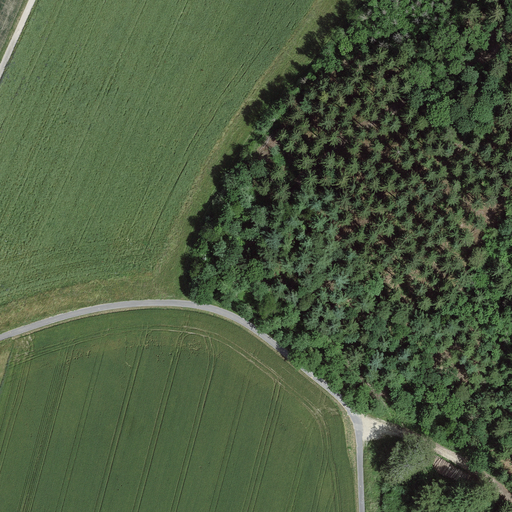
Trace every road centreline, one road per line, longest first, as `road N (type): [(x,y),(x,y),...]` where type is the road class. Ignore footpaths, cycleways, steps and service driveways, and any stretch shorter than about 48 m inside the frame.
road 1 (track): [(363,511),(359,423),(351,409),(229,315),(189,304),(131,304),(0,338)]
road 2 (track): [(359,423),(395,430),(477,473),(511,506)]
